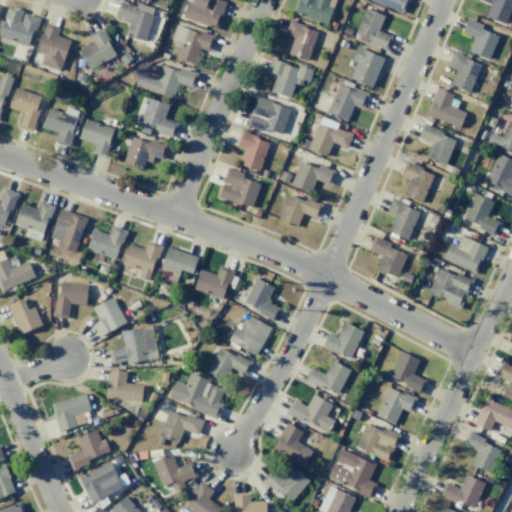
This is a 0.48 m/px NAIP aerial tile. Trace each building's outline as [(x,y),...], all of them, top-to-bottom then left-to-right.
[(191,0),(220,0),(226,2),(215,30),(181,17),(188,0),(191,2),(191,0)] [(296,0),(334,0),(326,25),(292,13),(296,0)] [(408,0),(402,13),(371,0),(408,0)] [(511,0),(511,6),(504,25),(485,16),(491,1),(488,0),(511,0)] [(145,41),(154,8),(136,3),(135,6),(120,1),(115,16),(129,20),(125,35),(145,41)] [(13,7),(22,10),(18,21),(20,22),(23,13),(39,18),(33,37),(30,36),(27,46),(0,37),(0,31),(4,20),(3,20),(7,8),(12,10),(13,7)] [(364,8),(384,16),(377,31),(391,37),(386,49),(369,42),(370,39),(354,32),(364,8)] [(304,27),(316,31),(307,59),(288,53),(293,38),(284,35),(289,19),(305,25),(304,27)] [(467,19),(482,25),(481,29),(498,36),(488,60),(468,51),(474,37),(461,32),(467,19)] [(45,22),(60,28),(57,36),(69,40),(59,70),(40,63),(43,54),(35,51),(45,22)] [(197,30),(214,36),(209,51),(199,48),(194,64),(174,57),(178,47),(170,44),(171,39),(170,39),(175,24),(196,32),(197,30)] [(102,26),(112,43),(108,45),(114,55),(89,70),(78,50),(92,42),(87,35),(102,26)] [(357,46),(384,58),(371,87),(349,77),(355,62),(351,60),(357,46)] [(454,50),(482,62),(469,93),(449,84),(456,69),(447,65),(454,50)] [(126,51),(132,58),(125,64),(119,58),(126,51)] [(298,64),(314,69),(309,82),(302,80),(301,84),(294,82),(289,97),(269,91),(275,74),(266,71),(271,58),(286,63),(286,65),(296,69),(298,64)] [(180,68),(197,74),(192,88),(177,84),(172,98),(133,85),(137,72),(157,79),(161,65),(179,71),(180,68)] [(0,74),(12,78),(0,113),(0,74)] [(341,82),(368,94),(362,109),(353,105),(346,120),(327,112),(341,82)] [(14,87),(27,91),(39,96),(37,104),(40,105),(31,131),(17,127),(22,112),(8,107),(14,87)] [(436,88),(453,95),(449,105),(466,113),(459,128),(426,114),(436,88)] [(256,97),(289,108),(280,134),(263,128),(262,132),(245,126),(256,97)] [(148,98),(168,105),(163,118),(177,123),(172,138),(155,132),(157,127),(139,121),(148,98)] [(48,107),(76,118),(72,129),(75,130),(69,147),(53,141),(57,132),(41,126),(48,107)] [(84,118),(113,128),(109,140),(112,141),(106,158),(90,152),(93,143),(77,138),(84,118)] [(321,118),(349,130),(342,145),(334,142),(327,157),(308,148),(321,118)] [(511,152),(486,141),(490,132),(500,136),(507,121),(511,123),(511,152)] [(455,141),(445,165),(425,157),(431,143),(418,137),(423,123),(443,131),(441,135),(455,141)] [(140,126),(150,129),(148,134),(138,131),(140,126)] [(240,129),(257,135),(256,139),(268,143),(259,171),(238,164),(243,149),(234,146),(240,129)] [(150,140),(166,146),(162,160),(153,157),(151,163),(145,161),(142,169),(122,162),(131,136),(149,142),(150,140)] [(497,153),(511,160),(511,170),(509,177),(511,178),(511,193),(511,196),(495,188),(496,186),(484,180),(497,153)] [(303,155),(331,167),(325,182),(316,178),(309,193),(290,185),(303,155)] [(406,160),(424,168),(422,171),(432,175),(420,203),(401,195),(408,179),(399,175),(406,160)] [(451,166),(459,169),(456,177),(448,174),(451,166)] [(227,168),(243,173),(241,178),(259,184),(251,208),(217,197),(227,168)] [(0,197),(4,188),(19,193),(12,211),(7,209),(2,225),(0,224),(0,197)] [(291,190),(318,203),(312,218),(303,214),(297,229),(277,221),(291,190)] [(473,192),(493,201),(486,216),(499,222),(493,236),(477,229),(479,225),(462,217),(473,192)] [(391,198),(407,204),(406,207),(418,213),(407,240),(387,231),(393,216),(385,213),(391,198)] [(38,200),(55,206),(49,223),(45,222),(39,241),(24,235),(26,228),(13,224),(20,203),(35,209),(38,200)] [(59,208),(86,217),(74,252),(58,247),(60,241),(49,237),(59,208)] [(431,212),(439,216),(433,229),(425,226),(431,212)] [(111,225),(127,231),(120,250),(117,249),(114,258),(86,249),(93,229),(107,234),(111,225)] [(389,246),(406,254),(396,277),(377,269),(383,255),(369,249),(375,237),(381,239),(383,233),(392,237),(389,242),(391,243),(389,246)] [(460,235),(486,248),(474,274),(441,258),(449,242),(456,245),(460,235)] [(146,240),(163,246),(157,263),(153,262),(147,280),(138,277),(140,270),(121,263),(128,243),(143,249),(146,240)] [(167,247),(197,257),(191,273),(180,269),(177,276),(159,269),(167,247)] [(28,260),(34,277),(1,290),(0,287),(0,259),(5,257),(10,268),(28,260)] [(218,266),(233,271),(228,288),(225,287),(221,299),(193,289),(200,269),(215,275),(218,266)] [(438,268),(455,276),(457,272),(473,280),(459,309),(426,293),(438,268)] [(403,271),(413,276),(409,284),(400,279),(403,271)] [(255,278),(273,288),(266,302),(279,309),(273,321),(257,313),(259,310),(242,301),(255,278)] [(86,284),(84,305),(69,303),(67,318),(51,316),(53,298),(58,299),(60,281),(86,284)] [(112,296),(125,322),(99,337),(92,324),(99,320),(92,307),(112,296)] [(33,306),(41,324),(19,334),(6,305),(22,298),(27,309),(33,306)] [(249,316),(270,328),(255,355),(228,340),(234,328),(240,331),(249,316)] [(344,321),(364,331),(350,359),(341,354),(340,356),(321,347),(329,332),(336,336),(344,321)] [(141,327),(147,360),(126,364),(126,360),(111,363),(108,348),(123,346),(121,331),(141,327)] [(236,353),(251,362),(243,375),(231,368),(223,380),(205,369),(219,347),(234,356),(236,353)] [(400,350),(419,359),(413,374),(426,380),(419,394),(403,387),(405,383),(388,375),(400,350)] [(331,360),(350,370),(337,394),(323,386),(321,389),(304,380),(311,367),(324,374),(331,360)] [(502,361),(511,366),(511,400),(502,395),(509,381),(495,374),(502,361)] [(108,369),(125,371),(124,382),(143,385),(140,402),(104,397),(108,369)] [(189,372),(223,387),(217,402),(222,405),(216,419),(189,407),(190,405),(179,400),(178,402),(167,397),(175,379),(184,384),(189,372)] [(401,390),(416,397),(409,412),(401,408),(393,424),(375,415),(388,387),(399,392),(401,390)] [(150,391),(156,394),(151,405),(145,402),(150,391)] [(85,393),(90,410),(82,412),(85,423),(59,431),(50,404),(85,393)] [(313,394),(331,404),(325,416),(333,421),(327,432),(302,418),(301,421),(286,412),(293,399),(306,407),(313,394)] [(485,397),(511,410),(511,423),(509,429),(493,421),(488,431),(472,423),(485,397)] [(100,412),(102,418),(117,413),(115,408),(100,412)] [(186,414),(202,421),(197,435),(182,429),(177,443),(158,435),(168,410),(185,417),(186,414)] [(286,423),(301,431),(296,441),(312,451),(303,466),(272,448),(286,423)] [(384,427),(399,434),(387,462),(353,446),(364,423),(382,431),(384,427)] [(104,439),(108,450),(87,459),(89,464),(72,470),(66,456),(80,450),(75,436),(94,428),(99,440),(104,439)] [(502,448),(489,474),(469,464),(476,451),(463,444),(470,431),(502,448)] [(340,449),(375,464),(368,480),(376,484),(369,499),(353,492),(354,489),(327,476),(333,463),(341,467),(342,464),(335,461),(340,449)] [(190,461),(197,476),(182,482),(184,487),(174,491),(170,482),(162,486),(151,461),(171,453),(177,467),(190,461)] [(120,454),(123,460),(115,464),(112,458),(120,454)] [(109,460),(116,474),(114,475),(120,488),(91,503),(77,477),(109,460)] [(0,465),(9,462),(14,475),(8,478),(13,492),(0,497),(0,465)] [(293,467),(308,481),(290,501),(277,489),(274,492),(261,481),(272,468),(283,478),(293,467)] [(465,475),(484,483),(471,511),(438,496),(445,481),(459,488),(465,475)] [(200,480),(214,490),(208,498),(220,507),(216,511),(191,511),(184,507),(191,497),(189,495),(200,480)] [(328,485),(354,497),(347,511),(322,511),(316,509),(328,485)] [(233,511),(232,493),(248,493),(248,501),(266,501),(266,511),(233,511)] [(152,499),(147,503),(143,499),(148,494),(152,499)] [(124,495),(139,511),(112,511),(109,509),(124,495)] [(154,498),(161,505),(156,510),(149,502),(154,498)] [(0,511),(0,509),(19,502),(23,511),(0,511)]
